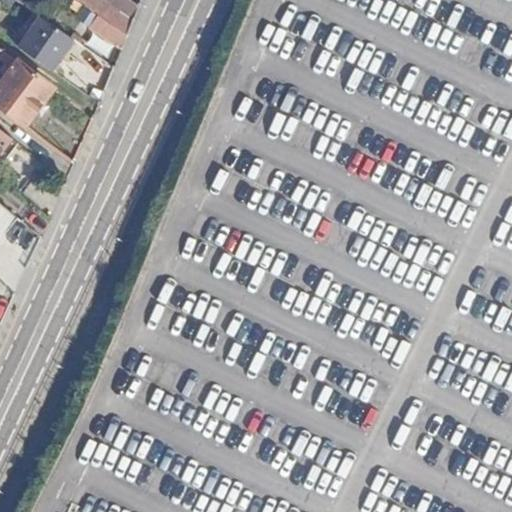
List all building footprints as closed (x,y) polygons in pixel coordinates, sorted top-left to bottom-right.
[(138,9),(125,0),(113,0),(98,22),(125,42),(138,9)] [(71,42),(39,18),(15,52),(49,75),(71,42)] [(125,42),(98,22),(89,35),(118,57),(125,42)] [(48,90),(13,63),(0,78),(0,104),(22,123),(48,90)] [(0,172),(20,148),(0,132),(0,172)] [(0,246),(19,224),(0,207),(0,246)]
